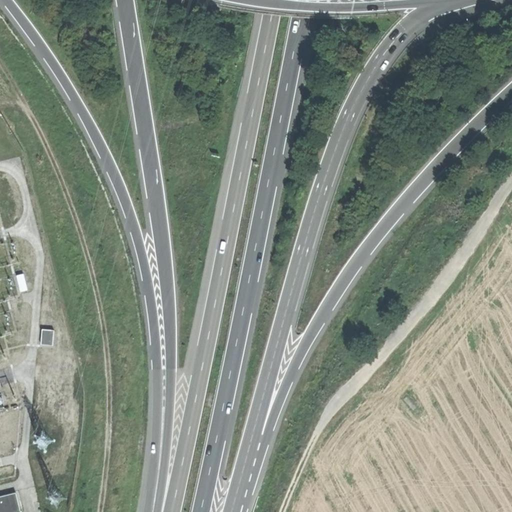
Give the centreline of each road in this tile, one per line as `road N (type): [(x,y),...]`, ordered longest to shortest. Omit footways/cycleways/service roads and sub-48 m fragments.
road 1 (trunk): [(231,511),(348,115),(404,29),(462,0)]
road 2 (trunk): [(7,0),(90,124),(144,266),(156,383),(147,511)]
road 3 (trunk): [(275,0),(171,511)]
road 4 (trunk): [(200,511),(303,0)]
road 5 (trunk): [(125,0),(171,329),(157,511)]
road 6 (trunk): [(238,511),(291,371),(356,262),(511,90)]
road 7 (track): [(511,183),(423,307),(320,426),(282,511)]
road 8 (primary): [(271,0),(328,7),(448,0)]
